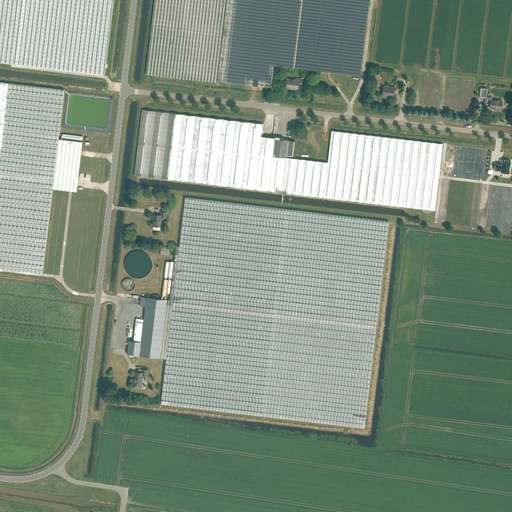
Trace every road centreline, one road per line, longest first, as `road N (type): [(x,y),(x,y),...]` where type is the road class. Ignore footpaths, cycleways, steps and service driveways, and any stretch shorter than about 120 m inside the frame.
road 1 (unclassified): [(511,135),(123,90)]
road 2 (unclassified): [(57,465),(86,407),(123,90)]
